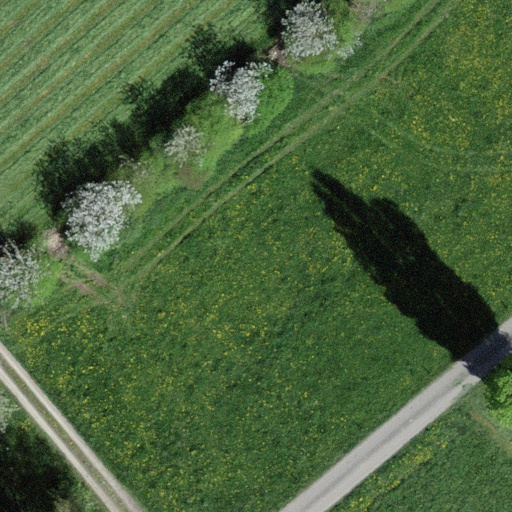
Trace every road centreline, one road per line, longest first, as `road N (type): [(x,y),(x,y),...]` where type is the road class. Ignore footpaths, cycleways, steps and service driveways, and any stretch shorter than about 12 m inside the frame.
road 1 (track): [(511,332),(301,511)]
road 2 (track): [(0,371),(115,511)]
